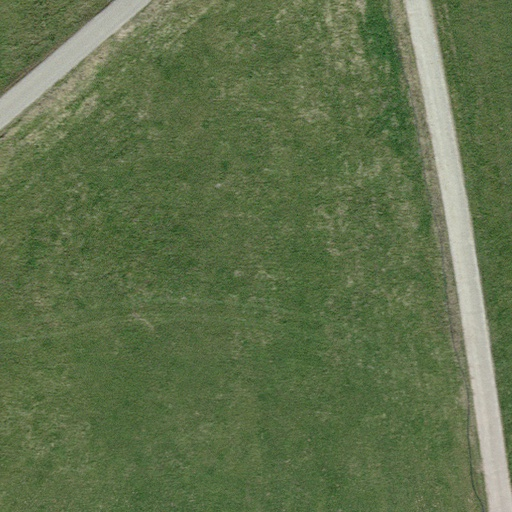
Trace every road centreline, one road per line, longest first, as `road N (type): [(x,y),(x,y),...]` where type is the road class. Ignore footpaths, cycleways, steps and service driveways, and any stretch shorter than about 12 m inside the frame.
road 1 (track): [(435,0),(511,272)]
road 2 (track): [(0,128),(156,0)]
